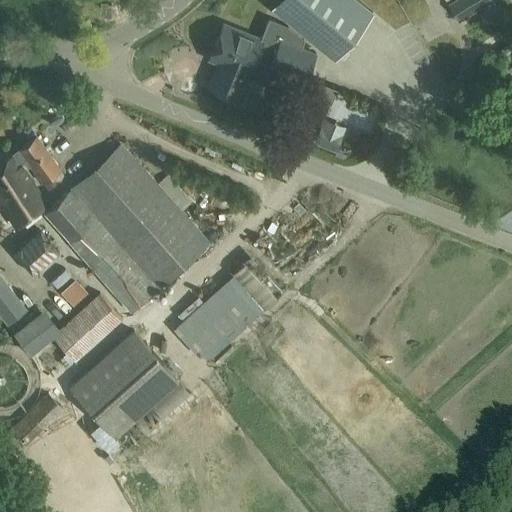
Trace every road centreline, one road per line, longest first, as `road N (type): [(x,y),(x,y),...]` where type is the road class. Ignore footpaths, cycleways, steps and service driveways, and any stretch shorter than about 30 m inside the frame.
road 1 (unclassified): [(511,243),(84,72)]
road 2 (tertiary): [(84,72),(180,0)]
